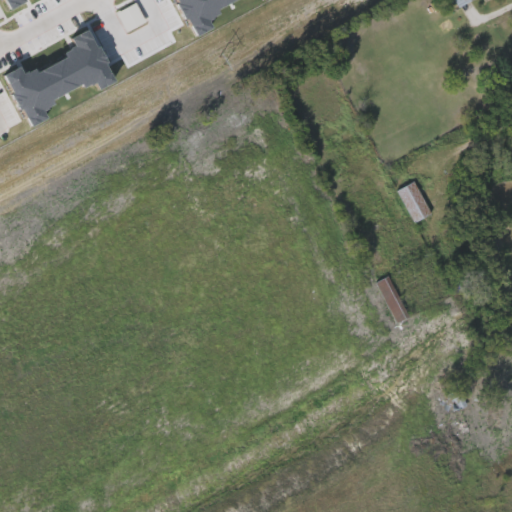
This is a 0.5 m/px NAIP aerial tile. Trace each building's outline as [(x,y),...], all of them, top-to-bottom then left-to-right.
[(0,0),(6,11),(24,2),(23,0),(0,0)] [(173,0),(192,38),(211,29),(206,20),(217,15),(215,10),(234,0),(173,0)] [(144,23),(135,3),(116,12),(125,32),(144,23)] [(26,128),(45,119),(41,111),(52,106),(49,100),(80,85),(82,88),(93,83),(96,90),(112,83),(88,30),(68,38),(72,47),(61,52),(64,59),(34,72),(32,69),(21,74),(18,68),(2,75),(26,128)] [(401,66),(390,73),(382,60),(394,53),(401,66)] [(411,221),(393,188),(409,180),(427,213),(411,221)] [(405,315),(392,321),(373,281),(386,274),(405,315)] [(439,346),(453,340),(457,351),(443,357),(439,346)] [(465,405),(453,411),(445,392),(457,387),(465,405)]
